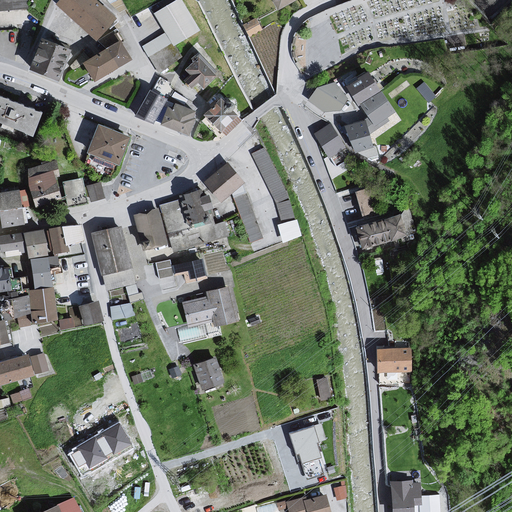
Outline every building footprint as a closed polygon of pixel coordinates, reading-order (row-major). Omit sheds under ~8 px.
[(27,0),(0,0),(0,10),(28,8),(27,0)] [(94,0),(59,0),(57,3),(96,36),(113,16),(94,0)] [(183,0),(155,15),(166,34),(174,48),(185,43),(203,33),(183,0)] [(273,0),(281,13),(302,0),(273,0)] [(174,48),(166,34),(141,49),(158,75),(183,60),(174,48)] [(42,38),(30,68),(58,79),(70,49),(42,38)] [(119,41),(84,62),(94,79),(129,58),(119,41)] [(191,76),(184,82),(194,92),(199,87),(206,92),(222,82),(223,77),(201,58),(188,71),(191,76)] [(369,74),(346,87),(366,118),(362,122),(369,134),(388,123),(385,119),(396,112),(369,74)] [(167,81),(159,79),(135,117),(156,124),(169,101),(158,96),(167,81)] [(346,99),(335,82),(316,87),(308,100),(324,112),(340,110),(346,99)] [(0,95),(0,121),(31,134),(40,111),(0,95)] [(221,101),(203,116),(220,132),(228,137),(245,122),(238,112),(241,110),(235,105),(231,106),(221,101)] [(170,107),(164,125),(176,134),(192,137),(199,121),(196,120),(199,113),(176,104),(174,108),(170,107)] [(362,122),(345,127),(353,143),(354,154),(371,152),(369,134),(362,122)] [(128,136),(99,125),(89,151),(118,163),(128,136)] [(330,125),(314,136),(322,148),(328,161),(346,149),(343,137),(330,125)] [(265,151),(253,156),(276,204),(281,225),(294,222),(291,203),(288,194),(265,151)] [(57,162),(28,170),(36,208),(62,201),(57,179),(62,177),(57,162)] [(228,162),(204,182),(221,201),(231,193),(248,240),(262,235),(242,178),(228,162)] [(84,178),(62,182),(66,206),(88,203),(86,188),(84,178)] [(100,185),(86,188),(88,203),(104,199),(100,185)] [(365,213),(376,208),(365,185),(355,190),(365,213)] [(202,196),(200,189),(180,195),(181,198),(159,205),(172,251),(229,235),(225,220),(215,223),(207,195),(202,196)] [(18,190),(0,192),(0,194),(4,225),(22,222),(18,190)] [(157,208),(134,215),(144,249),(167,243),(157,208)] [(403,212),(352,227),(360,249),(409,234),(403,212)] [(85,241),(81,224),(61,227),(48,228),(53,253),(69,251),(67,245),(85,241)] [(122,227),(93,234),(106,290),(135,283),(122,227)] [(43,228),(23,232),(29,257),(48,255),(43,228)] [(23,232),(0,234),(0,254),(27,251),(23,232)] [(48,255),(29,258),(36,291),(54,290),(51,268),(60,265),(58,255),(48,255)] [(203,258),(172,265),(174,277),(185,275),(186,282),(207,277),(203,258)] [(11,267),(0,268),(0,290),(22,288),(20,277),(12,278),(11,267)] [(231,285),(207,291),(209,296),(182,302),(188,326),(212,320),(213,326),(239,320),(231,285)] [(58,321),(54,290),(36,291),(31,292),(29,297),(0,302),(0,307),(7,324),(32,318),(36,325),(58,321)] [(97,301),(79,306),(84,323),(102,319),(97,301)] [(130,303),(110,306),(112,321),(136,317),(130,303)] [(72,318),(59,320),(61,329),(74,327),(72,318)] [(0,346),(10,345),(4,321),(0,322),(0,346)] [(405,351),(376,349),(375,359),(376,373),(404,373),(405,351)] [(43,354),(30,357),(35,373),(47,369),(43,354)] [(27,355),(0,362),(0,382),(32,374),(27,355)] [(216,357),(193,364),(202,389),(224,381),(216,357)] [(326,379),(313,381),(317,400),(329,398),(326,379)] [(29,386),(10,393),(12,401),(32,394),(29,386)] [(321,424),(289,434),(296,455),(299,454),(307,480),(323,475),(318,458),(322,457),(317,442),(326,439),(321,424)] [(131,444),(119,425),(103,434),(105,437),(96,442),(94,439),(79,448),(80,450),(72,455),(79,467),(86,462),(90,468),(106,458),(104,455),(113,450),(115,453),(131,444)] [(413,481),(388,481),(388,505),(388,511),(414,511),(414,505),(420,504),(421,495),(420,482),(413,481)] [(349,495),(346,482),(334,485),(337,498),(349,495)] [(85,511),(77,493),(36,511),(85,511)] [(451,511),(450,493),(421,495),(421,511),(451,511)] [(303,497),(287,501),(289,511),(329,511),(326,495),(304,501),(303,497)]
